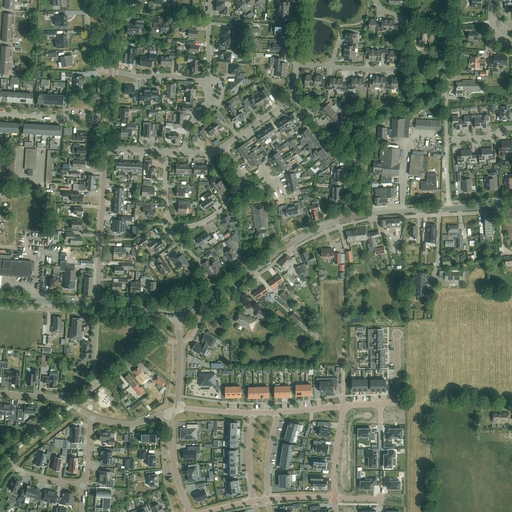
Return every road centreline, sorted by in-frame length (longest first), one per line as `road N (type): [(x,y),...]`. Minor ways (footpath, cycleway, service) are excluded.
road 1 (residential): [(448,208),(450,0)]
road 2 (secondary): [(177,314),(293,242),(353,217)]
road 3 (residential): [(375,0),(404,22),(400,67),(296,64)]
road 4 (residential): [(167,151),(165,202),(174,227),(210,217),(242,184)]
road 5 (unclassified): [(96,305),(106,148)]
road 6 (residential): [(353,217),(351,158),(294,97)]
